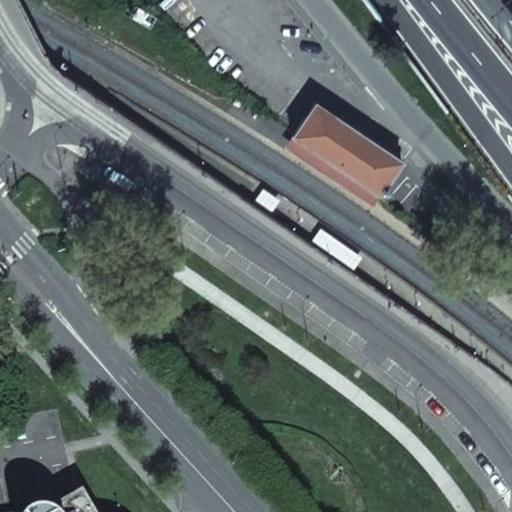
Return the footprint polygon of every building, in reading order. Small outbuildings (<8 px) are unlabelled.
[(343,122),(315,103),(297,129),(292,136),(380,196),(402,162),(343,122)] [(380,196),(292,136),(285,148),(371,206),(380,196)] [(263,190),(254,202),(267,210),(271,213),(279,200),(263,190)] [(322,230),(313,242),(354,270),(362,258),(322,230)] [(91,511),(81,495),(80,493),(74,496),(56,507),(54,511),(51,511),(47,510),(41,509),(37,510),(30,511),(27,511),(21,511),(91,511)]
